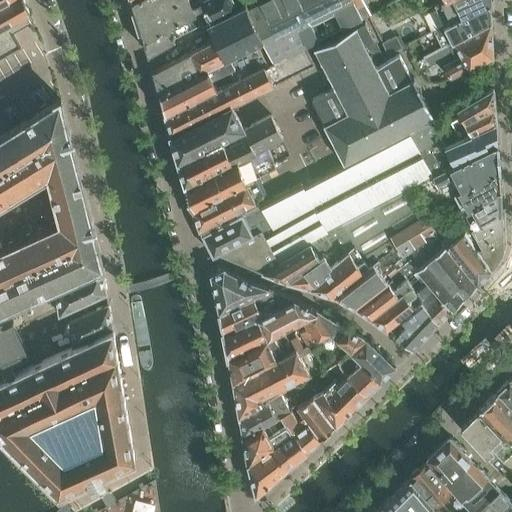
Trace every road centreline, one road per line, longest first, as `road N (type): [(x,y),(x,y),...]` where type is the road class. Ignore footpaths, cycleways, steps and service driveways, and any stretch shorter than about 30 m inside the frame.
road 1 (residential): [(243,511),(196,268),(118,0)]
road 2 (residential): [(511,260),(256,511)]
road 3 (residential): [(349,511),(511,357)]
road 4 (residential): [(501,0),(511,136)]
